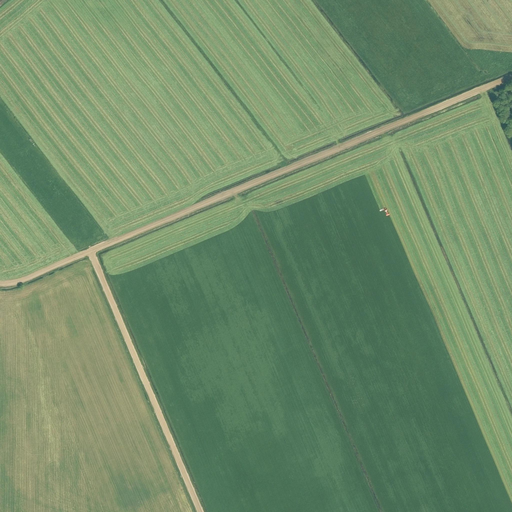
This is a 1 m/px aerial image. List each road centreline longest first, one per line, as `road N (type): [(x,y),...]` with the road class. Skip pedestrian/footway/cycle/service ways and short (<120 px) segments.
road 1 (track): [(511,75),(90,251)]
road 2 (track): [(90,251),(199,511)]
